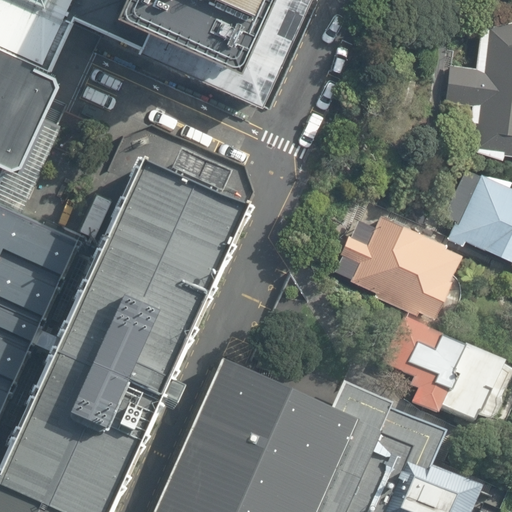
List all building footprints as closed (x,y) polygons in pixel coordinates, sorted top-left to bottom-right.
[(0,0),(0,44),(52,68),(56,58),(74,21),(71,20),(72,18),(65,15),(69,7),(66,6),(69,0),(0,0)] [(69,0),(66,6),(69,7),(65,15),(72,18),(73,16),(138,45),(137,49),(265,104),(309,0),(69,0)] [(511,17),(480,26),(476,66),(469,65),(449,63),(445,99),(465,102),(477,103),(473,148),(511,152),(511,17)] [(0,173),(4,164),(10,167),(20,164),(42,116),(57,81),(52,68),(0,44),(0,173)] [(0,173),(0,201),(21,210),(52,145),(61,124),(58,123),(42,116),(20,164),(10,167),(4,164),(0,173)] [(139,164),(104,246),(61,340),(54,355),(0,472),(0,511),(112,511),(163,403),(173,408),(181,390),(171,385),(249,214),(245,212),(213,197),(215,193),(219,195),(227,177),(176,154),(168,173),(172,175),(170,178),(139,164)] [(465,239),(511,258),(511,184),(508,183),(510,178),(484,173),(480,171),(457,222),(454,221),(447,237),(462,244),(465,239)] [(0,410),(30,344),(37,330),(80,236),(21,210),(0,201),(0,410)] [(445,241),(380,213),(375,224),(358,216),(350,234),(348,233),(344,242),(339,252),(342,253),(334,270),(350,276),(349,279),(376,290),(374,294),(417,313),(419,310),(433,316),(450,277),(449,276),(460,250),(444,243),(445,241)] [(104,246),(80,236),(37,330),(61,340),(104,246)] [(428,322),(406,312),(383,362),(414,377),(410,384),(418,388),(413,399),(412,402),(437,414),(439,411),(440,407),(473,422),(476,415),(489,418),(492,416),(494,414),(497,414),(501,403),(500,398),(511,370),(511,369),(503,364),(504,361),(465,344),(464,347),(440,337),(441,335),(425,328),(428,322)] [(61,340),(37,330),(30,344),(54,355),(61,340)] [(0,472),(54,355),(30,344),(0,410),(0,472)] [(332,407),(221,360),(153,511),(497,511),(474,501),(480,487),(430,466),(445,432),(390,408),(392,403),(343,381),(332,407)]
